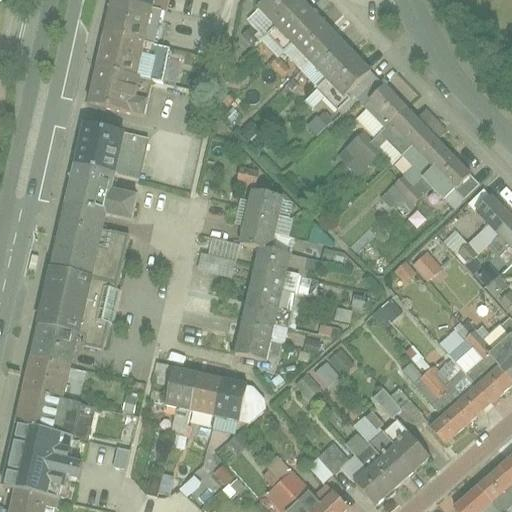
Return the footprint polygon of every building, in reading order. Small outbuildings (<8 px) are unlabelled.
[(153,0),(110,0),(90,100),(147,112),(152,93),(135,89),(153,0)] [(347,98),(375,70),(305,0),(259,0),(255,5),(347,98)] [(471,172),(387,87),(367,108),(451,192),(471,172)] [(125,128),(89,120),(17,428),(74,441),(90,376),(70,371),(76,343),(101,348),(125,239),(108,235),(113,209),(137,214),(141,194),(112,187),(125,128)] [(236,245),(258,250),(236,349),(269,357),(292,254),(273,250),(285,198),(249,190),(236,245)] [(511,254),(511,213),(494,196),(473,217),(511,254)] [(200,255),(196,272),(232,281),(240,247),(211,240),(206,257),(200,255)] [(426,253),(411,267),(427,284),(442,269),(426,253)] [(405,286),(417,275),(406,263),(394,274),(405,286)] [(384,330),(402,314),(390,301),(372,318),(384,330)] [(511,319),(487,344),(499,356),(430,422),(445,438),(511,374),(511,319)] [(328,391),(355,365),(340,350),(313,376),(328,391)] [(242,423),(250,385),(175,370),(167,408),(242,423)] [(433,407),(450,390),(430,370),(413,387),(433,407)] [(400,390),(388,398),(384,391),(373,398),(387,420),(409,406),(400,390)] [(74,441),(17,428),(4,491),(15,493),(58,502),(60,502),(66,478),(80,481),(83,469),(69,466),(74,441)] [(433,452),(412,429),(360,478),(382,501),(433,452)] [(351,458),(366,450),(360,436),(344,444),(351,458)] [(325,486),(348,460),(331,445),(308,471),(325,486)] [(126,471),(130,452),(117,450),(113,468),(126,471)] [(511,450),(463,495),(478,511),(489,511),(511,491),(511,450)] [(272,489),(291,471),(279,459),(260,477),(272,489)] [(357,511),(366,504),(345,480),(309,511),(357,511)] [(56,511),(58,502),(15,493),(11,511),(56,511)]
